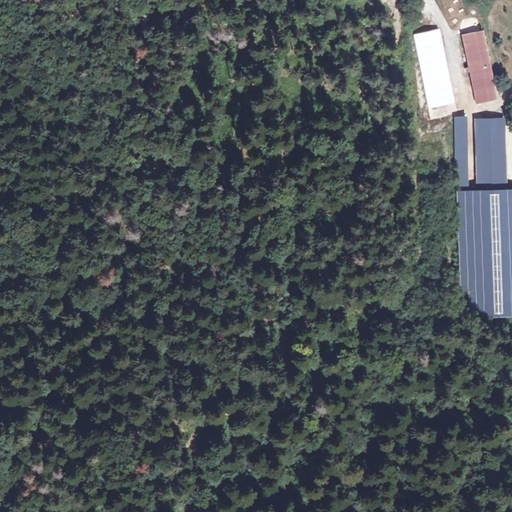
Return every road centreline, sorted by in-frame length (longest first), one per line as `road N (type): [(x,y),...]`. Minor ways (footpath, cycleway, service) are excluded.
road 1 (track): [(390,0),(386,233),(364,285),(315,348),(258,399),(45,511)]
road 2 (track): [(67,0),(108,136),(117,210),(114,291),(35,454),(19,511)]
